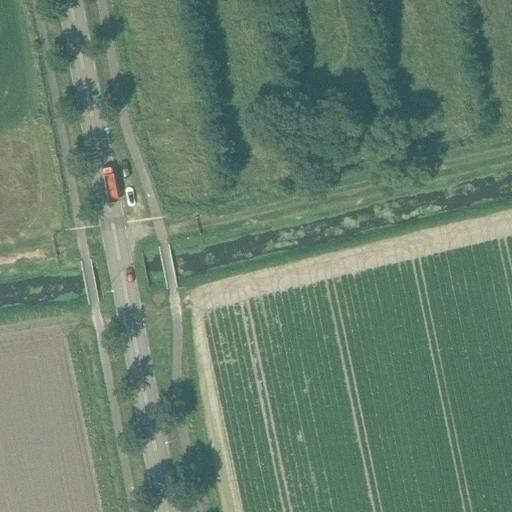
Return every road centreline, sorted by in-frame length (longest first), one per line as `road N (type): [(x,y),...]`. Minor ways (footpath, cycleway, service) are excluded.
road 1 (tertiary): [(167,511),(68,0)]
road 2 (track): [(160,232),(209,231),(511,156)]
